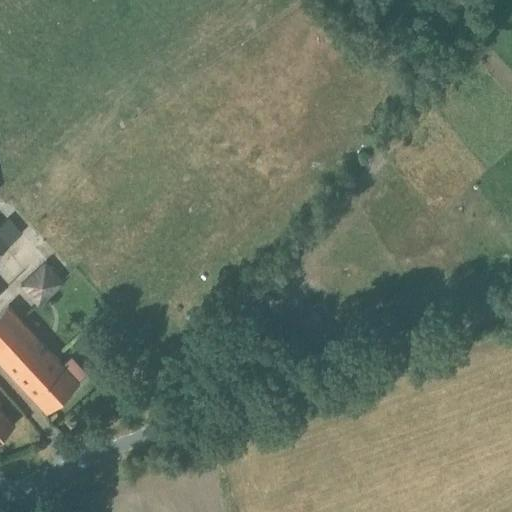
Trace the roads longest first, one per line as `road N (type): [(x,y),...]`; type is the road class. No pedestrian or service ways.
road 1 (unclassified): [(11,490),(511,309)]
road 2 (track): [(0,376),(85,463)]
